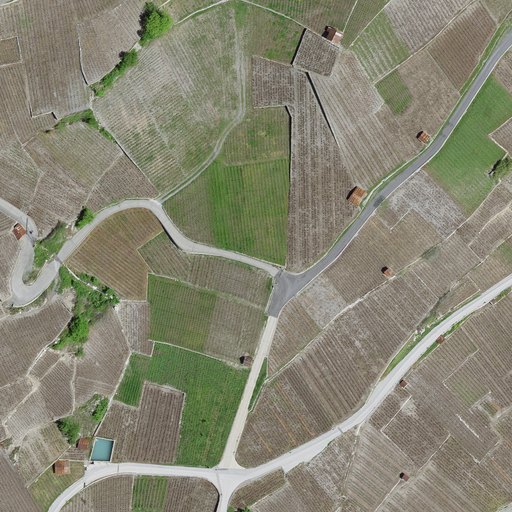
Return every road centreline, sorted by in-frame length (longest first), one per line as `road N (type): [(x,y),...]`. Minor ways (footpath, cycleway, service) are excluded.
road 1 (track): [(228,474),(256,473),(342,432),(454,320),(511,282)]
road 2 (unclassified): [(214,251),(180,239),(153,206),(126,204),(91,224),(25,292),(17,277),(30,231),(0,204)]
road 3 (track): [(283,294),(310,278),(436,150),(511,44)]
road 4 (track): [(228,474),(282,277),(214,251)]
road 5 (track): [(54,511),(91,480),(120,469),(228,474)]
